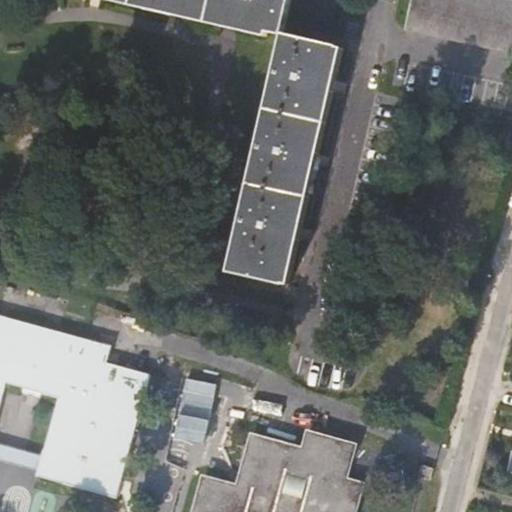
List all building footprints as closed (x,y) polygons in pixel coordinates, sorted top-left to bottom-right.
[(131,0),(283,36),(283,34),(290,0),(131,0)] [(411,0),(405,30),(511,52),(511,0),(510,0),(411,0)] [(350,41),(355,21),(345,20),(341,39),(350,41)] [(339,46),(283,34),(283,36),(229,272),(287,283),(339,46)] [(58,398),(43,455),(39,470),(38,476),(118,497),(151,374),(108,362),(112,345),(0,313),(0,405),(6,383),(58,398)] [(316,511),(353,511),(361,485),(344,480),(353,445),(311,435),(306,451),(254,437),(239,488),(206,479),(196,511),(249,511),(257,485),(276,491),(284,465),(326,476),(316,511)] [(0,459),(39,470),(43,455),(0,443),(0,459)] [(316,511),(326,476),(284,465),(276,491),(257,485),(249,511),(316,511)] [(432,480),(435,469),(423,466),(420,477),(432,480)]
